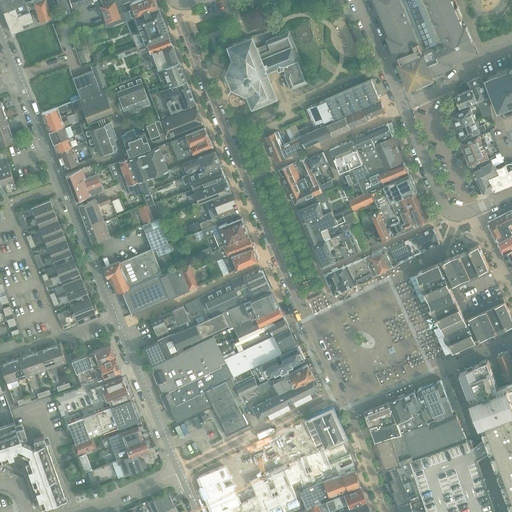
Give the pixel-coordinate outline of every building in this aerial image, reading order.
[(0,0),(0,4),(3,13),(14,8),(14,7),(25,3),(23,0),(0,0)] [(51,17),(47,8),(44,0),(39,0),(33,2),(39,21),(51,17)] [(56,0),(61,12),(56,14),(58,20),(71,16),(70,12),(66,0),(56,0)] [(112,0),(101,0),(103,4),(100,5),(105,21),(119,16),(112,0)] [(130,1),(119,5),(122,11),(128,9),(131,17),(134,16),(145,44),(146,43),(167,35),(159,14),(158,9),(154,0),(138,0),(131,3),(130,1)] [(401,60),(398,61),(409,87),(434,76),(434,75),(444,71),(443,68),(454,64),(452,60),(476,50),(466,26),(463,27),(459,19),(462,18),(454,0),(372,0),(396,57),(399,56),(401,60)] [(3,13),(6,21),(18,16),(28,12),(25,3),(14,7),(14,8),(3,13)] [(32,20),(28,12),(18,16),(6,21),(11,32),(22,28),(21,25),(32,20)] [(290,90),(308,82),(288,31),(265,40),(266,42),(264,42),(265,44),(255,48),(250,36),(226,46),(231,58),(225,73),(231,87),(246,94),(250,106),(274,96),(266,74),(276,70),(277,72),(283,70),(285,74),(284,75),(290,90)] [(167,35),(146,43),(149,52),(152,51),(154,57),(152,57),(155,63),(156,63),(158,68),(178,61),(168,35),(167,35)] [(86,48),(77,51),(81,63),(90,60),(86,48)] [(158,68),(156,68),(156,69),(160,80),(165,78),(168,86),(185,79),(178,61),(158,68)] [(500,109),(501,109),(501,110),(511,105),(511,104),(511,68),(488,78),(500,109)] [(92,70),(79,75),(86,92),(99,87),(95,77),(92,70)] [(102,74),(95,77),(99,87),(100,90),(107,87),(102,74)] [(79,75),(72,77),(80,98),(100,90),(99,87),(86,92),(79,75)] [(468,81),(472,89),(476,101),(488,96),(480,76),(468,81)] [(119,93),(115,95),(118,102),(116,103),(119,109),(121,108),(121,110),(130,107),(131,109),(148,103),(138,78),(134,80),(136,86),(132,88),(130,81),(125,83),(128,90),(124,91),(121,85),(117,86),(119,93)] [(316,127),(334,119),(380,99),(372,80),(308,108),(316,127)] [(161,91),(166,103),(170,113),(173,112),(194,103),(186,82),(173,86),(161,91)] [(149,90),(151,95),(159,92),(157,87),(149,90)] [(461,107),(462,111),(470,108),(478,105),(476,101),(472,89),(455,95),(460,108),(461,107)] [(86,124),(111,114),(102,90),(77,99),(86,124)] [(492,120),(488,96),(476,101),(478,105),(483,117),(485,116),(487,122),(492,120)] [(380,101),(346,116),(351,129),(368,121),(367,120),(385,112),(380,101)] [(41,113),(44,123),(60,117),(59,113),(72,108),(70,102),(41,113)] [(196,106),(160,120),(166,137),(202,123),(196,106)] [(452,115),(457,127),(475,120),(470,108),(462,111),(452,115)] [(67,120),(68,124),(68,125),(78,121),(75,114),(66,117),(67,120)] [(301,138),(281,146),(286,157),(301,150),(300,149),(331,135),(332,137),(351,129),(346,116),(312,131),(301,136),(300,136),(301,138)] [(44,123),(48,132),(68,124),(67,120),(62,121),(60,117),(44,123)] [(156,119),(144,124),(150,141),(159,138),(157,134),(161,132),(156,119)] [(0,122),(0,133),(9,130),(6,120),(0,122)] [(478,127),(475,120),(457,127),(462,139),(485,129),(483,124),(478,127)] [(108,122),(83,132),(85,136),(91,134),(93,137),(87,140),(88,144),(95,142),(96,146),(90,148),(92,153),(98,150),(99,154),(107,151),(108,154),(115,151),(114,148),(116,148),(112,140),(115,139),(108,122)] [(296,123),(290,126),(290,127),(294,136),(300,133),(299,129),(296,124),(296,123)] [(48,132),(52,143),(72,135),(76,134),(75,129),(71,131),(68,125),(68,124),(48,132)] [(353,138),(354,140),(358,151),(393,136),(388,124),(353,138)] [(309,125),(299,129),(300,133),(301,135),(301,136),(312,131),(310,128),(309,125)] [(204,128),(184,136),(171,141),(179,159),(191,153),(192,154),(211,146),(204,128)] [(120,135),(127,155),(148,147),(142,132),(134,135),(132,129),(123,132),(124,134),(120,135)] [(460,141),(470,165),(500,152),(491,129),(460,141)] [(0,144),(0,145),(13,140),(9,130),(0,133),(0,144)] [(276,161),(286,157),(281,146),(275,132),(265,137),(276,161)] [(74,145),(76,144),(72,135),(52,143),(55,152),(71,146),(74,145)] [(405,162),(393,136),(358,151),(363,163),(364,165),(370,177),(405,162)] [(363,163),(358,151),(354,140),(330,150),(340,173),(353,167),(363,163)] [(85,141),(76,144),(74,145),(76,149),(86,145),(85,141)] [(78,162),(71,146),(55,152),(62,169),(78,162)] [(128,158),(138,181),(167,169),(158,147),(128,158)] [(183,163),(187,174),(196,171),(197,173),(219,165),(213,151),(183,163)] [(323,152),(307,159),(322,192),(336,186),(333,179),(325,183),(321,175),(317,166),(327,162),(323,152)] [(118,162),(109,166),(113,177),(119,175),(127,193),(133,190),(135,195),(142,193),(138,181),(128,158),(118,162)] [(311,186),(309,187),(313,196),(311,198),(314,204),(318,201),(320,205),(326,202),(322,192),(307,159),(307,158),(300,161),(311,186)] [(0,175),(3,184),(13,180),(6,161),(0,163),(0,175)] [(483,194),(494,190),(489,178),(500,174),(497,167),(496,168),(492,161),(474,172),(483,194)] [(409,172),(405,162),(370,177),(364,165),(353,170),(364,194),(371,190),(376,188),(378,190),(386,186),(384,183),(409,172)] [(511,162),(509,163),(497,167),(500,174),(489,178),(494,190),(511,182),(511,162)] [(279,170),(283,178),(297,172),(293,163),(279,170)] [(192,189),(193,189),(223,177),(219,165),(197,173),(196,171),(187,174),(181,176),(184,184),(189,182),(192,189)] [(65,174),(69,184),(84,178),(81,168),(65,174)] [(283,178),(287,186),(301,180),(297,172),(283,178)] [(85,179),(84,178),(69,184),(75,201),(96,193),(96,191),(101,188),(96,174),(85,179)] [(379,209),(393,203),(418,192),(410,174),(391,184),(386,186),(378,190),(376,188),(371,190),(376,202),(379,209)] [(147,178),(139,181),(144,193),(152,189),(147,178)] [(296,204),(311,198),(313,196),(309,187),(308,188),(304,179),(301,180),(287,186),(296,204)] [(194,192),(193,189),(192,189),(185,192),(186,196),(194,193),(198,202),(229,190),(225,180),(194,192)] [(349,185),(343,188),(349,200),(354,198),(349,186),(349,185)] [(349,200),(354,212),(366,206),(376,202),(371,190),(364,194),(354,198),(349,200)] [(143,193),(147,204),(148,206),(154,203),(149,191),(143,193)] [(204,202),(207,210),(211,218),(199,223),(201,229),(201,230),(216,224),(214,218),(218,217),(233,210),(230,202),(233,201),(230,192),(204,202)] [(430,221),(418,192),(393,203),(405,232),(430,221)] [(105,197),(97,199),(100,207),(111,203),(109,197),(105,197)] [(112,199),(117,211),(124,208),(119,197),(112,199)] [(31,207),(35,217),(53,209),(49,199),(31,207)] [(77,206),(86,228),(103,221),(94,200),(77,206)] [(298,211),(304,223),(324,214),(320,205),(318,201),(314,204),(298,211)] [(160,217),(154,203),(148,206),(153,220),(160,217)] [(379,209),(380,210),(392,236),(395,235),(395,236),(405,232),(393,203),(379,209)] [(143,224),(153,220),(148,206),(147,204),(137,208),(143,224)] [(35,217),(39,226),(57,219),(53,209),(35,217)] [(511,209),(487,222),(503,253),(511,248),(511,209)] [(380,210),(371,214),(372,217),(363,221),(366,227),(375,223),(383,241),(391,237),(392,236),(380,210)] [(304,223),(308,234),(311,233),(317,230),(316,228),(324,225),(325,227),(337,222),(338,224),(337,224),(339,228),(349,224),(355,221),(357,220),(354,212),(336,220),(332,211),(324,214),(304,223)] [(362,219),(363,221),(372,217),(371,214),(370,212),(362,215),(364,218),(362,219)] [(143,224),(142,224),(145,232),(161,226),(164,224),(161,216),(160,217),(153,220),(143,224)] [(240,217),(217,227),(216,224),(201,230),(193,233),(196,240),(213,233),(218,247),(247,235),(240,217)] [(39,226),(43,236),(61,228),(57,219),(39,226)] [(355,221),(349,224),(361,251),(370,247),(357,220),(355,221)] [(108,235),(103,221),(86,228),(91,241),(108,235)] [(198,221),(187,225),(191,233),(201,229),(199,223),(198,221)] [(361,251),(349,224),(339,228),(337,224),(324,229),(324,227),(325,227),(324,225),(316,228),(317,230),(311,233),(308,234),(323,268),(361,251)] [(145,232),(151,249),(154,257),(171,250),(161,226),(145,232)] [(43,236),(47,245),(64,238),(61,228),(43,236)] [(433,228),(391,246),(399,263),(440,243),(433,228)] [(222,259),(252,247),(247,235),(218,247),(219,248),(211,254),(214,262),(222,259)] [(47,245),(50,255),(68,248),(64,238),(47,245)] [(481,270),(489,267),(478,245),(416,273),(453,353),(511,325),(511,317),(502,297),(471,311),(472,314),(468,315),(463,305),(461,306),(459,302),(462,301),(455,285),(459,283),(460,286),(483,275),(481,270)] [(391,246),(368,257),(372,265),(373,264),(377,274),(399,263),(391,246)] [(254,251),(252,247),(222,259),(228,272),(257,260),(256,259),(257,256),(256,254),(254,253),(253,252),(254,251)] [(50,255),(54,264),(72,257),(68,248),(50,255)] [(511,248),(503,253),(503,254),(511,249),(511,263),(509,265),(511,271),(511,248)] [(121,291),(161,274),(151,249),(118,262),(118,261),(102,268),(106,279),(108,278),(112,288),(113,288),(115,294),(121,291)] [(511,249),(503,254),(509,265),(511,263),(511,249)] [(54,264),(58,274),(76,267),(72,257),(54,264)] [(368,257),(346,266),(355,286),(376,275),(372,265),(368,257)] [(179,269),(188,289),(194,287),(196,285),(188,265),(179,269)] [(334,296),(355,286),(346,266),(325,275),(334,296)] [(58,274),(62,284),(80,276),(76,267),(58,274)] [(481,270),(483,275),(484,276),(491,272),(489,267),(481,270)] [(209,312),(211,316),(270,289),(261,270),(257,268),(230,281),(230,282),(211,291),(211,292),(202,296),(207,306),(209,312)] [(188,289),(179,269),(167,274),(166,272),(161,274),(121,291),(130,314),(188,289)] [(62,284),(66,293),(84,286),(80,276),(62,284)] [(66,293),(70,303),(88,296),(84,286),(66,293)] [(211,316),(194,324),(199,336),(228,324),(228,322),(233,322),(235,325),(264,311),(277,304),(270,289),(211,316)] [(70,303),(74,313),(92,305),(88,296),(70,303)] [(190,302),(195,312),(202,308),(207,306),(202,296),(190,302)] [(189,315),(195,312),(190,302),(184,304),(189,315)] [(282,316),(277,304),(264,311),(235,325),(233,326),(238,336),(272,321),(282,316)] [(96,315),(92,305),(74,313),(78,323),(96,315)] [(182,305),(171,310),(177,324),(188,319),(182,305)] [(171,310),(160,315),(167,329),(177,324),(171,310)] [(156,334),(167,329),(160,315),(150,320),(156,334)] [(288,327),(282,316),(272,321),(274,324),(258,332),(259,335),(234,346),(237,352),(257,342),(288,327)] [(142,347),(150,366),(201,341),(199,336),(194,324),(142,347)] [(150,366),(162,394),(168,408),(170,407),(206,389),(232,377),(253,367),(266,360),(266,361),(298,345),(296,346),(288,327),(257,342),(237,352),(224,358),(213,335),(201,341),(150,366)] [(59,343),(48,347),(55,366),(65,362),(59,343)] [(92,352),(88,354),(96,377),(97,379),(120,370),(115,355),(114,356),(110,345),(92,352)] [(277,356),(260,365),(264,373),(265,373),(272,369),(274,374),(281,370),(282,372),(289,368),(288,366),(305,358),(298,345),(281,354),(284,359),(279,362),(277,356)] [(48,347),(39,350),(45,369),(55,366),(48,347)] [(39,350),(29,354),(35,373),(45,369),(39,350)] [(497,356),(502,368),(499,369),(504,382),(511,378),(511,362),(507,351),(497,356)] [(29,354),(19,357),(26,376),(35,373),(29,354)] [(92,378),(96,377),(88,354),(86,355),(71,360),(81,386),(93,381),(92,378)] [(19,357),(10,360),(16,379),(26,376),(19,357)] [(18,385),(16,379),(10,360),(0,363),(0,365),(8,388),(18,385)] [(511,511),(511,386),(499,391),(488,360),(465,369),(463,370),(462,377),(511,511)] [(232,377),(170,407),(177,422),(213,404),(227,433),(249,422),(250,425),(257,422),(255,419),(266,414),(270,420),(291,410),(290,407),(294,405),(295,408),(313,399),(310,393),(320,388),(307,364),(276,381),(274,378),(269,381),(265,373),(260,375),(254,377),(235,385),(232,377)] [(84,391),(92,413),(130,399),(122,377),(84,391)] [(388,401),(364,411),(384,469),(386,473),(389,481),(394,483),(397,490),(416,482),(410,466),(409,461),(413,459),(465,437),(455,413),(429,424),(428,422),(453,411),(446,396),(447,396),(440,379),(439,380),(418,388),(418,389),(414,391),(414,390),(388,401)] [(92,413),(67,422),(75,443),(87,439),(91,437),(96,435),(138,420),(130,399),(92,413)] [(312,419),(304,423),(308,432),(315,447),(323,444),(324,445),(337,439),(338,439),(337,439),(342,437),(330,409),(312,418),(312,419)] [(0,455),(5,453),(7,458),(12,456),(10,451),(13,450),(15,447),(28,453),(25,458),(29,468),(25,470),(28,479),(32,477),(37,491),(33,493),(37,501),(41,500),(43,507),(56,502),(57,505),(70,501),(46,434),(32,439),(34,445),(32,446),(19,440),(19,438),(25,436),(20,421),(15,423),(14,421),(0,426),(0,455)] [(114,435),(108,437),(117,459),(116,460),(136,452),(148,448),(148,447),(149,445),(147,441),(145,440),(145,439),(142,439),(137,426),(114,435)] [(75,443),(73,444),(76,451),(76,454),(95,447),(91,437),(87,439),(75,443)] [(463,440),(410,461),(426,509),(427,511),(495,511),(471,438),(463,440)] [(224,465),(197,476),(201,486),(204,485),(209,496),(205,497),(211,511),(216,510),(216,511),(272,511),(280,509),(288,506),(286,502),(297,498),(292,486),(300,483),(301,485),(324,476),(322,471),(333,467),(337,476),(355,469),(354,467),(354,468),(353,467),(354,467),(354,466),(350,455),(349,455),(349,454),(348,454),(347,455),(346,453),(347,453),(343,444),(342,444),(341,442),(339,443),(338,439),(337,439),(333,441),(335,445),(328,447),(316,451),(317,452),(308,456),(307,456),(307,455),(298,458),(299,459),(292,462),(292,461),(248,479),(255,495),(246,498),(247,500),(239,503),(233,487),(235,486),(230,474),(228,474),(224,465)] [(136,452),(116,460),(118,465),(120,464),(124,476),(129,474),(142,468),(143,468),(136,452)] [(304,489),(299,491),(306,508),(309,507),(313,505),(317,504),(321,503),(320,499),(359,484),(360,484),(354,469),(313,485),(304,489)] [(91,470),(84,473),(86,477),(87,480),(88,482),(89,484),(91,489),(97,486),(97,485),(91,470)] [(406,486),(397,490),(401,499),(405,497),(405,499),(410,498),(413,507),(424,509),(426,509),(416,482),(406,486)] [(333,497),(325,500),(325,501),(329,510),(336,507),(346,503),(364,496),(360,487),(343,493),(333,497)] [(144,511),(156,511),(174,504),(173,501),(172,501),(171,499),(172,498),(171,495),(169,494),(168,493),(153,500),(156,507),(144,511)] [(369,511),(364,496),(346,503),(348,507),(334,511),(369,511)] [(397,504),(396,505),(399,511),(425,511),(425,510),(413,508),(410,500),(397,504)] [(321,503),(317,504),(319,511),(329,511),(329,510),(325,501),(321,503)]
